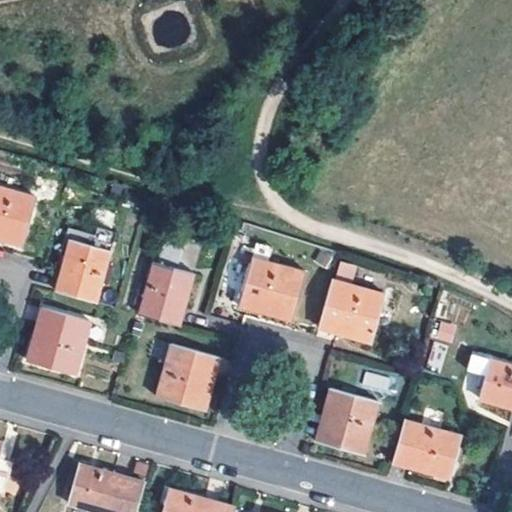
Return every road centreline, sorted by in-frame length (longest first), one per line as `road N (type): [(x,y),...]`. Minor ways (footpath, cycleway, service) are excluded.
road 1 (residential): [(426,511),(0,390)]
road 2 (track): [(0,134),(162,185),(294,213)]
road 3 (track): [(294,213),(271,180),(265,126),(288,71),(344,0)]
road 4 (track): [(511,303),(294,213)]
